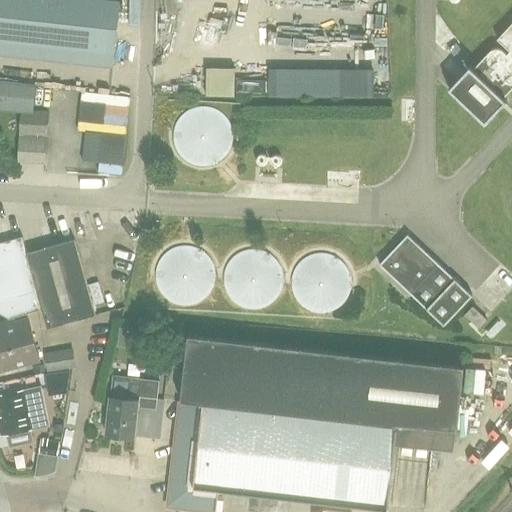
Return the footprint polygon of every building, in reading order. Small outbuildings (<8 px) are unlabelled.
[(0,0),(0,42),(112,55),(118,3),(90,0),(0,0)] [(385,1),(285,2),(285,33),(386,32),(385,1)] [(511,95),(511,26),(501,38),(473,67),(508,100),(511,95)] [(271,90),(376,88),(375,56),(270,58),(271,90)] [(206,89),(234,89),(234,58),(206,57),(206,89)] [(453,88),(489,121),(508,100),(473,67),(453,88)] [(0,108),(32,111),(35,87),(0,83),(0,108)] [(239,132),(238,126),(236,120),(233,115),(230,111),(227,108),(222,105),(216,103),(209,102),(200,104),(194,107),(189,110),(185,115),(182,120),(181,126),(180,131),(180,135),(181,140),(183,144),(187,150),(191,155),(196,158),(202,160),(207,161),(212,161),(219,159),(224,157),(230,153),(234,148),(236,143),(238,138),(239,132)] [(49,115),(20,113),(18,161),(46,163),(49,115)] [(287,184),(287,193),(335,194),(335,184),(287,184)] [(379,265),(411,294),(445,326),(473,296),(408,235),(379,265)] [(47,328),(95,314),(74,240),(26,253),(22,237),(0,243),(0,313),(9,319),(42,309),(47,328)] [(220,275),(220,274),(219,268),(218,262),(215,257),(210,252),(206,249),(199,245),(194,244),(189,244),(182,245),(177,246),(171,250),(167,254),(163,259),(161,264),(160,270),(159,274),(160,280),(161,285),(164,291),(167,294),(171,298),(176,301),(182,303),(189,304),(194,304),(199,303),(205,300),(210,297),(214,292),(217,288),(219,280),(220,275)] [(288,279),(288,278),(287,272),(285,266),(283,261),(277,255),(273,252),(267,250),(262,248),(256,248),(249,249),(244,251),(239,254),(235,258),(232,263),(229,267),(228,272),(227,278),(228,283),(229,289),(232,294),(235,298),(240,303),(246,306),(251,308),(257,308),(262,308),(267,307),(274,303),(277,301),(282,296),(285,290),(287,284),(288,279)] [(357,282),(357,276),(355,271),(353,266),(349,261),(343,256),(339,254),(332,252),(327,251),(322,252),(316,253),(310,256),(306,259),(302,264),(300,268),(297,276),(297,281),(298,291),(300,296),(304,302),(309,306),(314,309),(318,311),(325,312),(331,312),(337,310),(342,308),(348,304),(352,298),(355,293),(357,287),(357,282)] [(98,267),(104,288),(113,286),(107,265),(98,267)] [(487,320),(473,306),(464,315),(479,329),(487,320)] [(0,366),(1,369),(39,359),(28,318),(4,325),(6,329),(0,330),(0,366)] [(218,486),(387,505),(397,421),(457,427),(464,364),(188,333),(168,503),(216,509),(218,486)] [(76,366),(73,350),(46,355),(49,371),(76,366)] [(500,375),(509,376),(510,352),(500,352),(500,375)] [(50,391),(68,387),(70,370),(47,375),(50,391)] [(112,394),(108,431),(136,434),(139,407),(156,409),(159,382),(154,381),(129,379),(114,377),(112,394)] [(511,402),(511,377),(500,391),(511,402)] [(33,442),(31,429),(36,428),(36,424),(50,421),(43,386),(29,388),(0,394),(0,425),(2,435),(7,434),(10,446),(33,442)] [(488,423),(489,395),(469,394),(469,423),(488,423)] [(511,436),(495,419),(477,436),(498,459),(511,445),(511,436)] [(39,455),(57,458),(60,442),(41,439),(39,455)]
